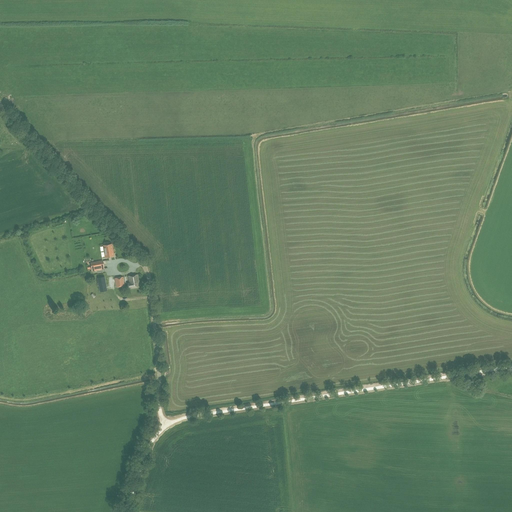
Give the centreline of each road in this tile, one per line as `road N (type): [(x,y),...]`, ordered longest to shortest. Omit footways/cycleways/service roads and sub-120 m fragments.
road 1 (unclassified): [(165,424),(145,266),(0,104)]
road 2 (unclassified): [(165,424),(511,366)]
